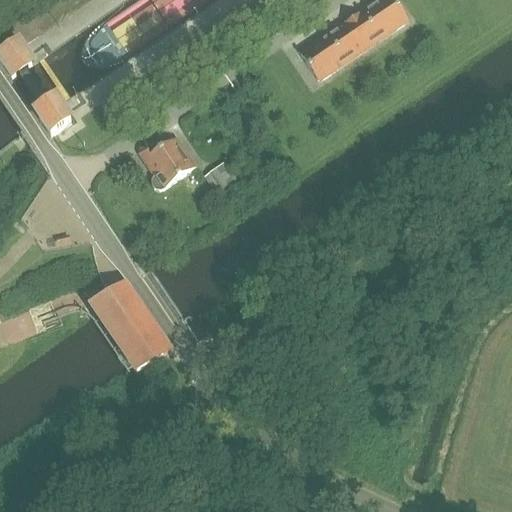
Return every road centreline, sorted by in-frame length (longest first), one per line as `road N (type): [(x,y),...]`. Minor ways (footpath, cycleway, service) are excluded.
road 1 (unclassified): [(218,405),(0,88)]
road 2 (unclassified): [(218,405),(180,438),(42,511)]
road 3 (unclassified): [(388,511),(218,405)]
